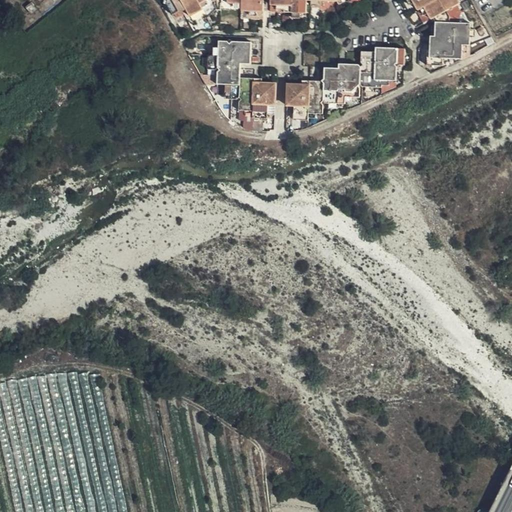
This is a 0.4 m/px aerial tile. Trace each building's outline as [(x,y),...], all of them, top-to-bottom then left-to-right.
[(46,0),(0,0),(0,5),(18,27),(46,0)] [(161,0),(173,20),(185,13),(190,20),(204,11),(200,6),(210,0),(161,0)] [(226,0),(226,5),(241,5),(241,12),(262,13),(262,0),(226,0)] [(306,1),(305,0),(268,0),(269,6),(283,7),(283,14),(306,14),(306,1)] [(426,20),(429,19),(442,11),(458,3),(455,0),(408,0),(415,10),(420,8),(426,20)] [(424,49),(424,64),(434,57),(445,48),(467,28),(468,27),(468,24),(446,23),(446,17),(442,11),(429,19),(432,23),(431,49),(424,49)] [(440,59),(453,60),(460,55),(460,45),(467,45),(468,27),(467,28),(445,48),(434,57),(424,64),(424,65),(440,65),(440,59)] [(233,101),(241,101),(241,79),(240,65),(250,65),(250,43),(219,43),(218,57),(209,57),(209,72),(219,72),(218,87),(226,87),(226,96),(233,96),(233,101)] [(381,80),(395,80),(396,65),(402,64),(403,49),(382,48),(382,53),(374,52),(360,52),(360,65),(360,86),(380,87),(381,80)] [(324,81),(323,103),(346,103),(346,97),(360,97),(360,86),(360,65),(346,65),(345,70),(338,69),(324,69),(323,81),(324,81)] [(272,86),(267,86),(262,86),(255,86),(255,79),(241,79),(241,101),(241,111),(255,112),(255,120),(263,120),(263,114),(268,114),(268,106),(273,106),(273,104),(272,86)] [(301,121),(310,121),(310,114),(323,114),(323,103),(324,81),(323,81),(308,81),(308,86),(307,86),(301,86),(294,86),(295,104),(301,104),(301,116),(301,121)] [(294,116),(301,116),(301,104),(295,104),(294,86),(287,86),(286,106),(294,106),(294,116)]
